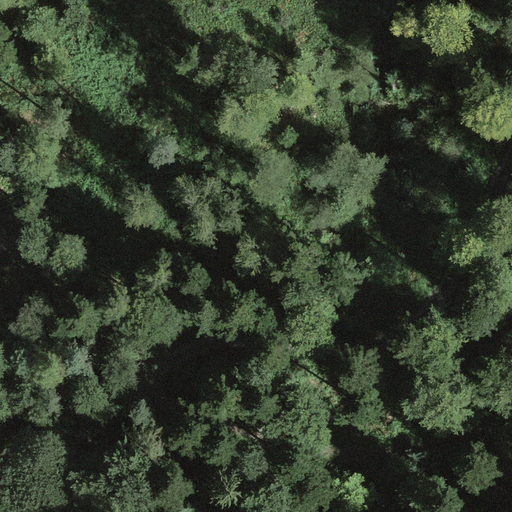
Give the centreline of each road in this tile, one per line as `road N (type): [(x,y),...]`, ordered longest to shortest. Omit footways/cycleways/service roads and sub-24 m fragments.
road 1 (track): [(511,153),(436,307),(412,328),(353,345),(244,334),(168,358),(91,425),(70,454),(62,511)]
road 2 (track): [(130,390),(332,456),(403,452),(494,427),(511,406)]
